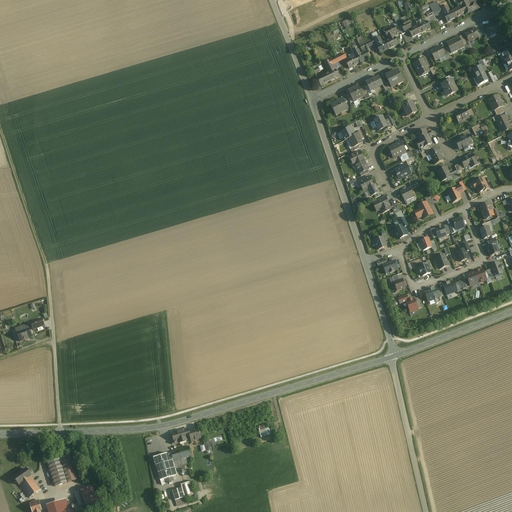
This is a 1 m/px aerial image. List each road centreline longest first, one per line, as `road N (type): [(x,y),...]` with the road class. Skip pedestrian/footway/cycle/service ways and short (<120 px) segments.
road 1 (secondary): [(391,357),(165,425),(0,434)]
road 2 (residential): [(398,250),(413,289),(484,262),(463,208)]
road 3 (unclassified): [(365,262),(311,100)]
road 4 (unclassified): [(391,357),(425,511)]
road 5 (track): [(46,264),(0,128)]
road 6 (secondary): [(511,311),(394,356)]
road 7 (residential): [(511,1),(401,56)]
